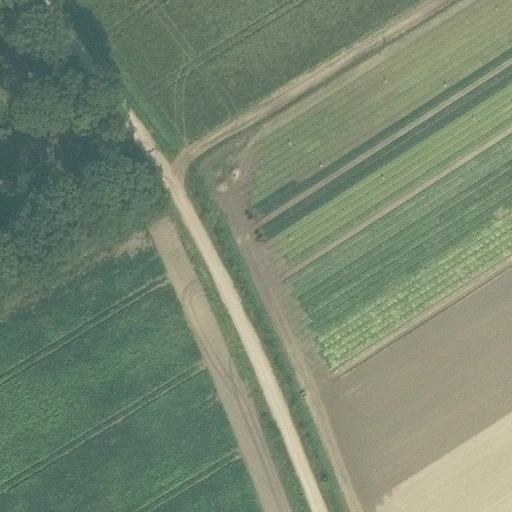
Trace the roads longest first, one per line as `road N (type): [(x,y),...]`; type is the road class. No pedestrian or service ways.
road 1 (track): [(317,511),(165,171)]
road 2 (track): [(441,0),(165,171)]
road 3 (track): [(165,171),(34,0)]
